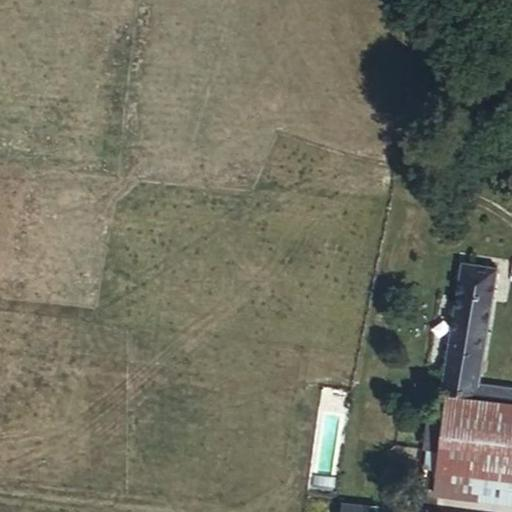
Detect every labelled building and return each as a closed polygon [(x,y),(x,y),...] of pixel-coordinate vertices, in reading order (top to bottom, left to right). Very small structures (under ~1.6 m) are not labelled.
[(511,273),(473,268),(468,310),(510,317),(511,307),(511,273)] [(510,317),(468,310),(457,383),(496,390),(499,385),(510,317)] [(496,390),(457,383),(455,399),(495,403),(496,390)] [(511,393),(498,393),(496,403),(511,404),(511,393)] [(443,500),(511,506),(511,404),(496,403),(495,403),(455,399),(451,422),(437,421),(433,456),(439,457),(437,472),(445,473),(443,500)]
